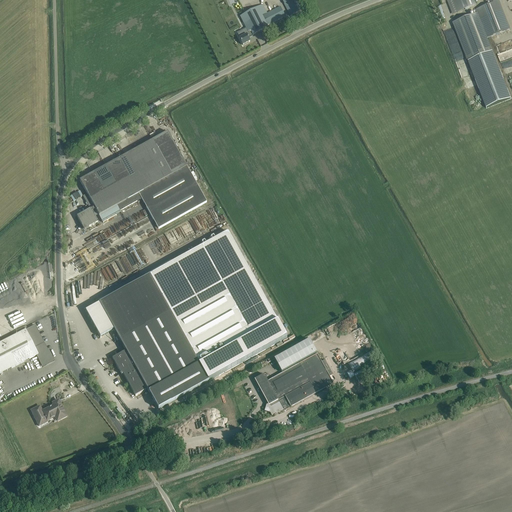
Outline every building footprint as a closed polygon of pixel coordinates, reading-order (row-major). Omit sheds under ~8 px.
[(299,0),(282,0),(288,11),(290,16),(304,9),(299,0)] [(453,0),(458,13),(477,5),(474,0),(453,0)] [(488,0),(490,4),(474,10),(476,14),(486,38),(487,38),(510,29),(498,0),(488,0)] [(246,29),(237,34),(239,38),(243,45),(250,41),(248,37),(268,27),(267,25),(285,16),(280,7),(267,13),(266,12),(263,5),(258,7),(240,16),(246,29)] [(476,14),(452,23),(467,62),(486,109),(511,99),(492,52),(487,38),(486,38),(476,14)] [(172,176),(187,167),(167,132),(152,141),(172,176)] [(143,145),(163,181),(172,176),(152,141),(143,145)] [(129,176),(139,194),(163,181),(143,145),(119,159),(129,176)] [(106,166),(116,184),(129,176),(119,159),(106,166)] [(80,181),(87,194),(90,198),(116,184),(106,166),(80,181)] [(139,194),(158,229),(207,202),(187,167),(172,176),(163,181),(139,194)] [(77,217),(82,226),(84,230),(98,223),(94,216),(98,214),(99,216),(139,194),(129,176),(116,184),(90,198),(87,194),(83,196),(90,209),(77,217)] [(227,232),(85,311),(100,337),(114,330),(126,351),(112,358),(118,369),(121,375),(123,374),(135,396),(147,389),(158,409),(165,405),(287,338),(227,232)] [(52,359),(35,325),(27,329),(26,326),(17,331),(18,334),(0,343),(0,374),(38,355),(43,364),(52,359)] [(317,353),(310,340),(274,359),(281,372),(317,353)] [(347,363),(353,373),(379,358),(373,349),(347,363)] [(264,374),(255,380),(268,404),(269,403),(269,404),(271,404),(278,401),(283,410),(284,411),(333,384),(329,377),(333,375),(325,360),(321,362),(317,354),(267,381),(264,374)] [(379,359),(353,374),(359,383),(384,369),(379,359)] [(149,396),(144,398),(148,405),(153,403),(149,396)] [(31,411),(37,422),(39,426),(48,422),(47,421),(50,420),(51,422),(53,421),(54,423),(57,421),(67,417),(59,401),(53,404),(54,406),(51,407),(50,407),(50,408),(42,412),(40,406),(31,411)] [(266,405),(264,411),(270,413),(272,416),(276,413),(276,412),(278,411),(279,413),(283,410),(278,401),(271,404),(269,404),(269,403),(268,404),(266,405)]
